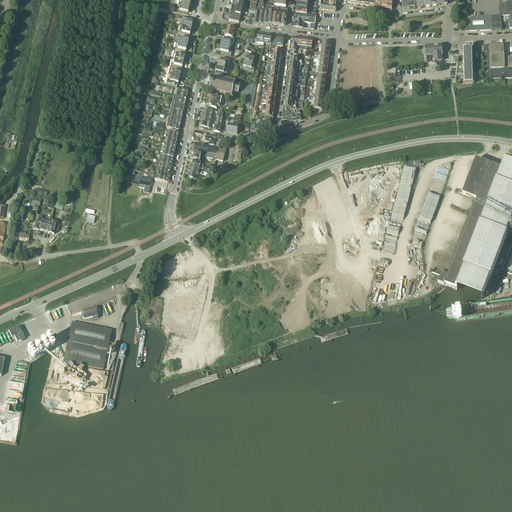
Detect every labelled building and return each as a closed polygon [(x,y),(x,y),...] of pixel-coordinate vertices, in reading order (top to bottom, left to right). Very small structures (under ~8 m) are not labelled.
[(190,3),(180,0),(178,5),(190,8),(191,4),(190,4),(190,3)] [(260,15),(260,13),(261,11),(260,11),(261,8),(263,8),(264,6),(264,4),(259,3),(259,8),(258,14),(255,13),(255,16),(254,16),(254,19),(253,23),(253,26),(258,26),(260,15)] [(314,31),(316,17),(310,16),(308,16),(296,14),(294,28),(302,29),(303,23),(310,24),(310,30),(314,31)] [(499,17),(495,17),(491,17),(491,31),(501,30),(501,16),(499,17)] [(491,17),(481,17),(465,18),(465,32),(491,31),(491,17)] [(193,21),(182,19),(180,27),(191,29),(193,21)] [(191,29),(180,27),(178,35),(189,38),(191,29)] [(233,38),(235,29),(227,27),(224,36),(233,38)] [(264,43),(265,35),(258,34),(257,42),(264,43)] [(189,38),(178,35),(176,43),(187,46),(189,38)] [(271,44),(272,36),(265,35),(264,43),(271,44)] [(283,46),(284,37),(277,36),(276,45),(283,46)] [(237,45),(234,44),(235,41),(224,38),(222,47),(233,49),(236,50),(237,45)] [(187,46),(176,43),(174,51),(185,54),(187,46)] [(484,80),(511,79),(511,57),(504,58),(504,45),(483,46),(484,80)] [(442,55),(442,50),(443,50),(442,46),(441,46),(425,47),(427,64),(434,63),(434,62),(442,61),(441,57),(440,57),(440,56),(442,55)] [(473,84),(471,52),(478,52),(478,46),(466,47),(466,49),(463,49),(463,61),(464,61),(464,63),(463,63),(464,68),(464,70),(464,75),(465,75),(465,77),(464,77),(464,78),(465,78),(465,80),(464,80),(464,84),(473,84)] [(231,57),(233,49),(222,47),(220,55),(231,57)] [(185,54),(174,51),(172,60),(183,62),(185,54)] [(258,57),(247,54),(245,63),(256,65),(258,57)] [(219,59),(217,67),(228,70),(230,61),(219,59)] [(183,62),(172,60),(171,68),(181,70),(183,62)] [(254,74),(256,65),(245,63),(243,71),(254,74)] [(227,74),(228,70),(217,67),(215,75),(229,79),(230,75),(227,74)] [(181,70),(171,68),(169,76),(179,78),(181,70)] [(179,78),(169,76),(167,84),(177,87),(179,78)] [(212,77),(209,90),(232,96),(233,93),(238,94),(238,96),(247,98),(245,106),(253,108),(256,87),(235,83),(236,82),(212,77)] [(223,103),(224,98),(211,95),(210,97),(209,98),(210,100),(210,101),(209,102),(209,104),(209,105),(211,106),(210,108),(217,110),(218,107),(220,107),(221,103),(223,103)] [(186,99),(180,98),(174,97),(173,103),(185,106),(186,99)] [(155,100),(150,99),(147,98),(146,103),(158,106),(158,105),(154,104),(155,100)] [(183,112),(185,106),(173,103),(171,109),(177,111),(183,112)] [(152,115),(153,112),(146,111),(145,117),(144,119),(149,121),(150,118),(151,118),(152,115)] [(271,128),(270,121),(273,121),(273,118),(266,117),(266,122),(262,123),(263,129),(271,128)] [(263,129),(262,123),(253,125),(254,131),(263,129)] [(221,133),(223,126),(221,125),(215,124),(214,132),(221,133)] [(213,146),(215,140),(216,136),(211,135),(207,134),(206,137),(205,142),(209,143),(209,145),(213,146)] [(216,153),(217,149),(217,148),(195,143),(194,151),(205,153),(216,156),(216,153)] [(242,147),(241,147),(241,144),(238,144),(238,146),(236,146),(233,161),(240,162),(242,147)] [(202,154),(193,153),(192,160),(200,162),(202,154)] [(223,162),(225,155),(216,153),(216,156),(205,153),(204,158),(223,162)] [(130,170),(129,182),(137,182),(138,175),(135,175),(136,171),(139,171),(141,159),(134,159),(133,170),(130,170)] [(476,159),(462,195),(476,200),(448,273),(442,271),(437,283),(444,285),(444,284),(457,289),(457,290),(481,300),(482,299),(483,299),(511,222),(511,161),(511,162),(505,159),(501,169),(476,159)] [(139,185),(138,187),(145,189),(144,192),(149,193),(151,180),(142,179),(140,178),(139,185)] [(95,218),(88,216),(86,223),(93,225),(95,218)] [(39,231),(42,219),(36,217),(33,230),(39,231)] [(55,229),(56,222),(51,221),(50,223),(48,233),(48,234),(53,235),(54,230),(55,229)] [(14,233),(14,241),(28,242),(28,236),(25,236),(25,234),(14,233)] [(182,253),(184,258),(191,255),(188,250),(182,253)] [(98,319),(95,309),(82,313),(83,317),(84,320),(83,320),(84,320),(92,318),(92,320),(98,319)] [(103,371),(111,331),(71,323),(63,362),(78,365),(103,371)] [(25,339),(19,327),(8,332),(11,338),(14,337),(17,343),(19,341),(20,343),(23,341),(22,340),(25,339)] [(46,354),(56,347),(49,337),(27,351),(31,357),(34,356),(35,358),(44,352),(46,354)]
